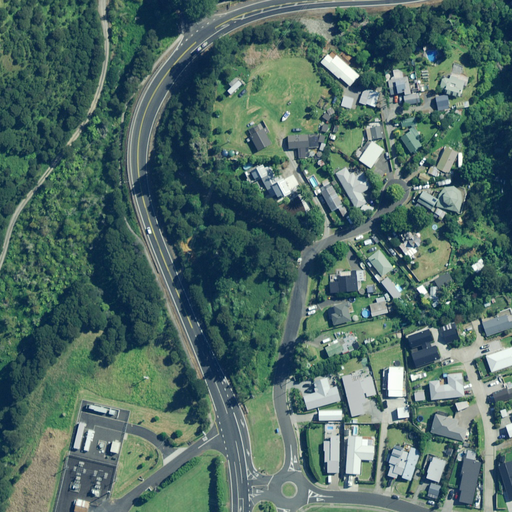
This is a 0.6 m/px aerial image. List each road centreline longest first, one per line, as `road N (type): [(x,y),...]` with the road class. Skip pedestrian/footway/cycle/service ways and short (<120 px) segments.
road 1 (primary): [(239,488),(228,418),(144,206),(137,164),(150,98),(204,32)]
road 2 (residential): [(291,477),(279,393),(303,269),(329,240),(365,228),(382,212)]
road 3 (primary): [(204,32),(265,6),(321,0)]
road 4 (residential): [(419,511),(301,492)]
